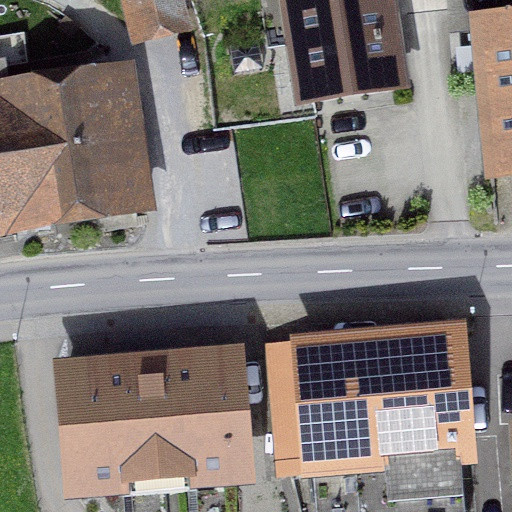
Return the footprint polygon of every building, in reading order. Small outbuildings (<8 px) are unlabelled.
[(128,0),(137,35),(182,24),(175,0),(128,0)] [(389,77),(383,33),(399,31),(392,0),(259,0),(267,50),(303,45),(310,89),(389,77)] [(500,75),(508,162),(511,161),(511,28),(476,32),(480,76),(500,75)] [(0,215),(148,193),(131,86),(17,104),(10,66),(33,62),(29,37),(0,41),(0,215)] [(313,459),(316,511),(463,511),(450,346),(270,359),(278,462),(313,459)] [(192,461),(194,478),(242,474),(233,362),(66,376),(75,487),(123,484),(121,467),(192,461)]
